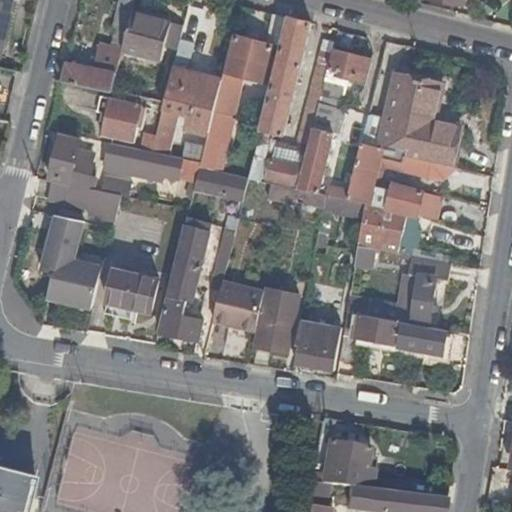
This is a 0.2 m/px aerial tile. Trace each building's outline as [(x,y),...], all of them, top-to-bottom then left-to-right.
[(0,0),(0,32),(8,0),(0,0)] [(118,31),(114,46),(124,48),(133,12),(136,0),(121,0),(115,30),(118,31)] [(164,62),(168,47),(174,22),(133,12),(124,48),(123,51),(123,52),(164,62)] [(291,17),(276,14),(268,44),(238,36),(233,54),(239,56),(235,71),(226,68),(223,81),(214,112),(233,117),(245,72),(266,77),(274,46),(283,48),(291,17)] [(273,158),(272,159),(270,168),(264,167),(266,157),(269,144),(266,143),(270,131),(283,135),(312,23),(291,17),(283,48),(253,165),(251,174),(297,184),(301,165),(273,158)] [(174,22),(168,47),(179,50),(181,42),(185,26),(174,22)] [(179,50),(174,68),(188,72),(195,45),(181,42),(179,50)] [(65,61),(60,80),(112,92),(123,52),(123,51),(124,48),(114,46),(99,43),(91,68),(65,61)] [(298,141),(309,144),(320,101),(324,86),(329,67),(333,50),(322,47),(298,141)] [(324,86),(347,92),(351,78),(359,81),(366,57),(336,49),(331,67),(329,67),(324,86)] [(239,56),(233,54),(230,53),(226,68),(235,71),(239,56)] [(188,129),(209,134),(209,133),(210,129),(214,112),(223,81),(188,72),(174,68),(153,151),(168,154),(175,125),(179,112),(192,115),(188,129)] [(381,146),(396,149),(398,149),(408,150),(407,157),(452,167),(461,127),(433,120),(441,85),(397,75),(381,146)] [(347,92),(324,86),(320,101),(343,107),(347,92)] [(109,114),(104,133),(135,141),(144,105),(103,96),(99,112),(109,114)] [(346,108),(343,107),(320,101),(309,144),(308,147),(298,187),(307,189),(310,190),(319,192),(334,132),(339,133),(346,108)] [(179,112),(175,125),(188,129),(192,115),(179,112)] [(233,120),(217,116),(213,134),(221,137),(229,138),(233,120)] [(209,134),(188,129),(175,125),(168,154),(183,157),(202,161),(202,159),(209,134)] [(461,127),(452,167),(458,168),(467,129),(461,127)] [(213,134),(209,133),(209,134),(202,159),(202,161),(200,166),(250,177),(251,174),(253,165),(216,156),(221,137),(213,134)] [(77,153),(80,141),(61,137),(51,177),(88,186),(94,162),(81,159),(82,154),(77,153)] [(178,176),(183,157),(168,154),(153,151),(113,143),(109,162),(125,165),(178,176)] [(401,227),(404,213),(416,216),(422,192),(390,184),(389,189),(369,184),(379,148),(360,143),(349,189),(346,198),(365,202),(362,218),(358,244),(374,248),(396,252),(401,227)] [(391,150),(389,161),(402,161),(403,151),(391,150)] [(178,176),(197,180),(198,177),(200,166),(202,161),(183,157),(178,176)] [(270,168),(272,159),(266,157),(264,167),(270,168)] [(125,165),(109,162),(108,168),(124,171),(125,165)] [(194,194),(243,205),(250,177),(200,166),(198,177),(197,180),(194,194)] [(106,180),(104,192),(120,195),(130,197),(132,185),(106,180)] [(88,214),(114,220),(120,195),(104,192),(58,182),(54,181),(49,199),(54,200),(55,199),(89,207),(88,214)] [(287,187),(272,184),(268,200),(284,203),(285,197),(287,187)] [(285,197),(305,202),(307,189),(298,187),(288,185),(287,187),(285,197)] [(346,198),(349,189),(328,186),(326,194),(346,198)] [(305,202),(324,206),(326,194),(319,192),(310,190),(307,189),(305,202)] [(323,209),(362,218),(365,202),(346,198),(326,194),(324,206),(323,209)] [(414,229),(416,216),(404,213),(401,227),(414,229)] [(54,270),(47,298),(92,308),(104,261),(76,255),(85,221),(56,215),(41,268),(54,270)] [(212,288),(220,290),(223,281),(239,218),(231,217),(212,288)] [(188,224),(160,332),(198,341),(204,320),(185,315),(189,300),(194,302),(212,231),(188,224)] [(333,227),(321,225),(317,247),(328,249),(333,227)] [(414,229),(401,227),(396,252),(415,256),(443,262),(445,255),(415,248),(418,230),(414,229)] [(371,268),(374,248),(358,244),(354,265),(371,268)] [(430,326),(435,280),(449,282),(452,264),(443,262),(415,256),(411,275),(404,274),(398,304),(349,295),(347,311),(412,323),(430,326)] [(116,267),(108,300),(135,307),(152,311),(161,278),(116,267)] [(264,290),(223,281),(220,290),(214,317),(256,327),(264,290)] [(267,289),(255,345),(288,352),(299,295),(267,289)] [(135,307),(108,300),(106,313),(132,319),(135,307)] [(359,337),(376,340),(380,341),(408,346),(442,352),(447,330),(430,326),(412,323),(347,311),(339,361),(354,363),(357,345),(359,337)] [(297,362),(313,365),(319,366),(334,369),(341,328),(333,327),(334,321),(322,319),(320,325),(301,321),(297,343),(300,344),(297,362)] [(407,355),(408,346),(380,341),(376,340),(359,337),(357,345),(407,355)] [(368,449),(353,447),(347,446),(331,443),(326,468),(323,483),(350,486),(371,489),(374,472),(366,470),(368,458),(370,448),(368,448),(368,449)] [(366,470),(374,472),(377,459),(368,458),(366,470)] [(326,468),(316,467),(313,481),(323,483),(326,468)] [(0,511),(26,511),(34,480),(0,471),(0,511)] [(319,507),(323,483),(313,481),(307,511),(329,511),(330,509),(319,507)] [(347,509),(370,511),(444,511),(447,498),(371,489),(350,486),(347,509)]
